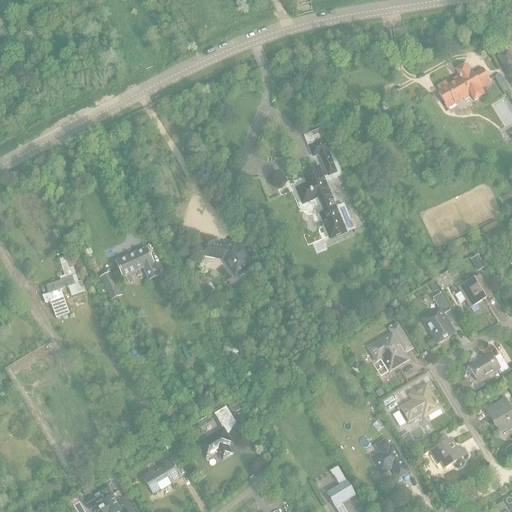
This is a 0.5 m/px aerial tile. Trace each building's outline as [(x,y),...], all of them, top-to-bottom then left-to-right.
[(497,55),(506,71),(511,67),(511,57),(507,49),(497,55)] [(482,69),(473,74),(471,72),(470,72),(466,65),(457,70),(456,71),(459,76),(458,77),(459,79),(447,86),(445,82),(437,87),(439,91),(437,92),(444,104),(452,99),(454,103),(462,98),(463,99),(469,96),(468,95),(469,94),(474,101),(484,95),(480,89),(490,83),(482,69)] [(511,126),(499,134),(505,142),(511,137),(511,126)] [(330,175),(340,171),(331,148),(322,127),(304,135),(313,156),(321,153),(330,175)] [(333,199),(331,200),(318,169),(304,175),(308,184),(297,189),(303,203),(308,201),(308,202),(309,202),(310,204),(311,205),(312,205),(314,206),(315,206),(316,206),(317,206),(319,206),(322,213),(320,214),(330,238),(355,228),(352,221),(346,223),(338,206),(336,207),(333,199)] [(234,239),(226,245),(215,243),(216,239),(203,237),(199,255),(223,259),(235,276),(252,265),(234,239)] [(148,280),(158,276),(146,249),(116,262),(122,277),(143,267),(148,280)] [(75,272),(71,273),(69,268),(75,266),(72,255),(59,259),(65,276),(63,276),(65,280),(47,286),(49,294),(43,296),(46,304),(51,302),(56,318),(69,314),(61,290),(68,287),(71,296),(85,291),(83,286),(80,287),(75,272)] [(100,278),(110,300),(120,295),(110,273),(100,278)] [(458,288),(470,308),(485,299),(483,296),(489,293),(479,276),(458,288)] [(446,320),(445,321),(442,316),(443,315),(450,310),(440,294),(432,299),(439,310),(423,320),(436,343),(454,333),(446,320)] [(266,305),(274,318),(285,311),(276,298),(266,305)] [(389,372),(408,360),(399,346),(407,341),(397,325),(389,330),(391,334),(372,346),(371,350),(376,358),(380,359),(381,359),(389,372)] [(499,356),(493,359),(490,354),(468,367),(477,382),(499,369),(501,373),(507,369),(499,356)] [(27,372),(16,378),(31,403),(41,397),(42,401),(63,390),(46,359),(26,370),(27,372)] [(424,414),(426,417),(440,408),(426,385),(414,392),(417,398),(398,409),(407,425),(424,414)] [(505,430),(506,432),(511,428),(511,411),(505,399),(485,410),(499,433),(505,430)] [(223,460),(232,455),(227,446),(232,443),(225,433),(231,430),(236,422),(226,407),(213,414),(222,429),(197,444),(206,459),(217,452),(223,460)] [(392,445),(389,447),(385,440),(375,446),(379,453),(371,458),(380,475),(391,468),(397,479),(409,472),(392,445)] [(463,449),(456,453),(453,449),(454,448),(449,440),(429,452),(437,465),(439,463),(443,469),(467,455),(463,449)] [(142,477),(152,495),(180,478),(170,461),(142,477)] [(347,511),(342,504),(355,496),(337,466),(329,471),(332,477),(333,477),(339,486),(325,493),(334,508),(335,508),(337,511),(347,511)] [(107,486),(84,501),(89,509),(96,505),(97,507),(94,509),(96,511),(118,511),(121,510),(122,511),(131,511),(125,502),(122,497),(120,498),(117,493),(112,495),(107,486)]
